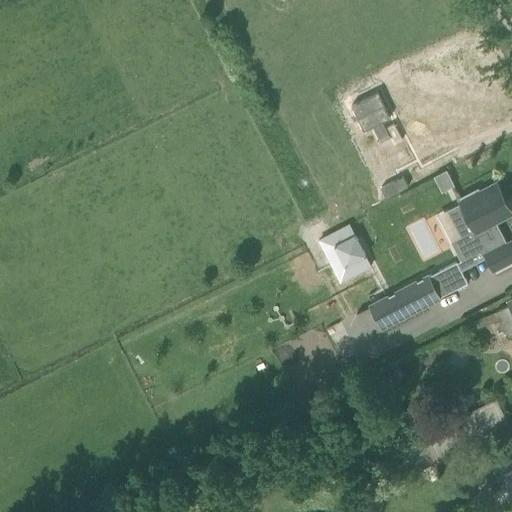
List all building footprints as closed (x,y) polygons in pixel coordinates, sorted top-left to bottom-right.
[(438,118),(451,144),(483,128),(471,103),(479,99),(466,75),(463,76),(456,62),(424,78),(442,115),(438,118)] [(378,91),(352,104),(364,129),(390,116),(378,91)] [(403,157),(373,173),(382,190),(412,175),(403,157)] [(446,169),(435,175),(443,189),(453,183),(446,169)] [(474,228),(450,240),(460,259),(461,260),(484,248),(487,253),(485,254),(486,256),(493,269),(511,258),(511,240),(507,242),(495,219),(507,213),(492,185),(481,191),(478,186),(460,196),(462,200),(460,201),(460,202),(474,228)] [(350,223),(319,239),(325,250),(335,244),(345,264),(335,269),(341,280),(371,264),(350,223)] [(457,260),(370,305),(381,326),(441,296),(468,282),(461,269),(457,260)] [(507,305),(496,311),(508,335),(511,333),(511,297),(505,301),(507,305)] [(371,399),(391,389),(380,369),(361,379),(371,399)] [(438,457),(508,422),(496,398),(425,433),(438,457)] [(394,449),(387,431),(376,436),(383,453),(394,449)]
